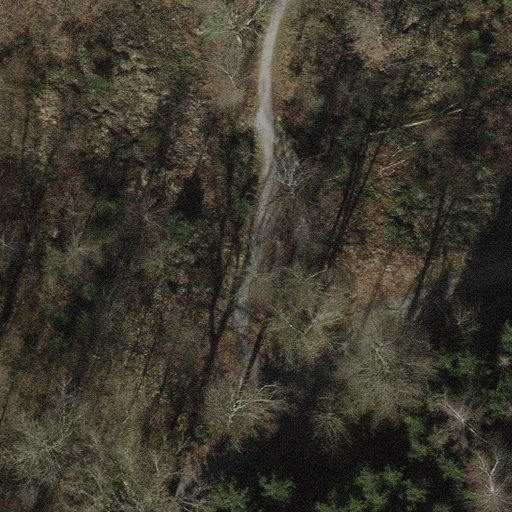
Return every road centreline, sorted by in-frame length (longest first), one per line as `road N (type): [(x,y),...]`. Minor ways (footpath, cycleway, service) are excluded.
road 1 (track): [(285,0),(266,51),(268,201),(238,341),(271,426)]
road 2 (track): [(165,511),(349,353),(482,276),(511,270)]
